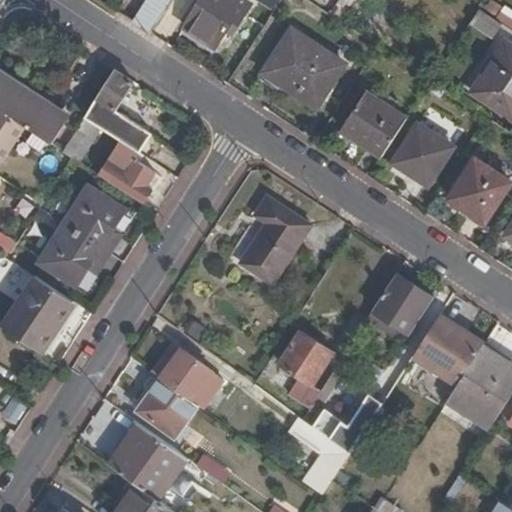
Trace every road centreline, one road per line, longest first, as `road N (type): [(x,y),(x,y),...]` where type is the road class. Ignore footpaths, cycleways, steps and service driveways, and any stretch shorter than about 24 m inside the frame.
road 1 (residential): [(1,511),(250,126)]
road 2 (residential): [(511,298),(250,126)]
road 3 (residential): [(250,126),(54,0)]
